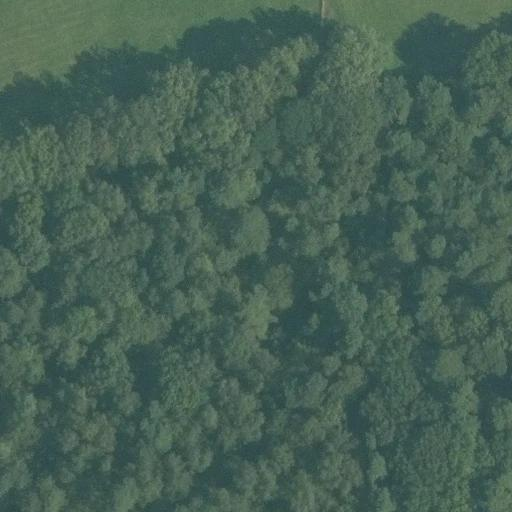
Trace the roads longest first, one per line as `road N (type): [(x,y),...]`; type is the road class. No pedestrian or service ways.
road 1 (track): [(511,93),(356,89),(294,100),(236,147),(119,193),(0,222)]
road 2 (track): [(356,89),(449,511)]
